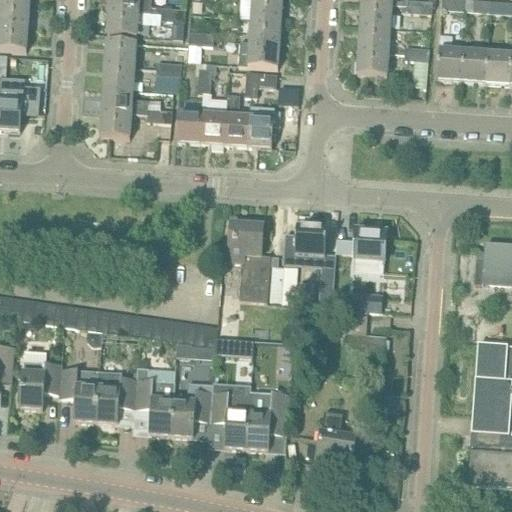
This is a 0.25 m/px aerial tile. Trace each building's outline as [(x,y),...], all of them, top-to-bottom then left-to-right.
[(151,0),(109,0),(109,13),(138,15),(161,16),(161,11),(151,10),(151,0)] [(251,0),(250,23),(281,25),(283,1),(267,0),(251,0)] [(362,0),(362,6),(391,9),(391,0),(362,0)] [(466,15),(467,3),(442,1),(442,13),(466,15)] [(407,16),(420,17),(421,4),(408,3),(407,16)] [(492,4),(467,3),(466,15),(491,17),(492,4)] [(0,28),(28,31),(30,7),(0,4),(0,28)] [(421,4),(420,17),(432,17),(432,5),(421,4)] [(491,17),(511,18),(511,5),(492,4),(491,17)] [(360,31),(390,33),(391,9),(362,6),(360,31)] [(161,16),(160,24),(173,24),(173,12),(161,11),(161,16)] [(173,12),(173,24),(185,25),(185,24),(185,18),(185,12),(173,12)] [(136,40),(138,15),(109,13),(107,38),(127,40),(136,40)] [(280,48),(281,25),(250,23),(248,46),(280,48)] [(0,52),(27,55),(28,31),(0,28),(0,52)] [(389,56),(390,33),(360,31),(359,54),(389,56)] [(174,32),(173,43),(183,44),(184,32),(174,32)] [(189,48),(190,48),(200,49),(201,36),(189,35),(189,48)] [(201,36),(200,49),(204,49),(212,50),(212,37),(201,36)] [(107,44),(105,68),(135,70),(136,46),(107,44)] [(278,72),(280,48),(248,46),(239,45),(238,70),(278,72)] [(204,49),(200,49),(190,48),(189,64),(203,64),(204,49)] [(404,63),(416,64),(417,51),(405,51),(404,63)] [(430,53),(417,51),(416,64),(429,65),(430,53)] [(437,84),(461,85),(464,54),(439,53),(437,84)] [(389,56),(359,54),(357,78),(387,80),(389,60),(389,56)] [(461,85),(486,87),(488,56),(464,54),(461,85)] [(488,56),(486,87),(510,89),(511,58),(488,56)] [(169,80),(170,67),(157,66),(156,79),(169,80)] [(170,67),(169,80),(181,80),(182,67),(170,67)] [(199,73),(199,85),(212,85),(212,74),(216,75),(216,68),(206,67),(206,73),(199,73)] [(105,68),(104,92),(133,94),(135,70),(105,68)] [(246,88),(259,89),(260,77),(247,76),(246,88)] [(260,77),(259,89),(259,92),(276,93),(277,78),(260,77)] [(169,80),(156,79),(155,95),(180,97),(181,80),(169,80)] [(212,85),(199,85),(198,98),(203,98),(211,99),(212,85)] [(258,102),(259,92),(259,89),(246,88),(245,101),(258,102)] [(148,119),(149,113),(149,105),(132,104),(133,94),(104,92),(102,115),(132,117),(148,119)] [(210,102),(211,99),(203,98),(201,117),(202,117),(200,148),(212,148),(211,153),(224,154),(224,149),(226,119),(227,103),(210,102)] [(224,149),(248,151),(250,121),(239,120),(240,100),(228,99),(227,103),(226,119),(224,149)] [(23,106),(0,103),(0,133),(21,135),(23,106)] [(149,113),(148,119),(148,125),(160,126),(161,114),(149,113)] [(171,126),(172,114),(161,114),(160,126),(171,126)] [(132,117),(102,115),(100,140),(130,142),(132,117)] [(176,146),(200,148),(202,117),(201,117),(178,116),(176,146)] [(250,121),(248,151),(272,153),(274,123),(250,121)] [(170,145),(171,126),(160,126),(159,144),(170,145)] [(243,266),(241,286),(240,304),(267,306),(271,260),(261,259),(263,229),(232,226),(229,265),(243,266)] [(302,309),(332,312),(333,291),(336,261),(325,260),(326,253),(327,233),(297,231),(297,241),(285,240),(284,258),(311,261),(310,271),(322,273),(320,295),(303,293),(302,309)] [(356,235),(354,262),(354,273),(384,275),(387,237),(356,235)] [(511,249),(485,248),(484,265),(476,264),(474,288),(511,290),(511,249)] [(353,298),(352,314),(361,314),(367,315),(381,316),(382,300),(362,298),(353,298)] [(14,302),(3,300),(0,321),(11,322),(14,302)] [(22,324),(25,303),(14,302),(11,322),(22,324)] [(22,324),(33,325),(36,305),(25,303),(22,324)] [(33,325),(43,327),(46,306),(36,305),(33,325)] [(57,308),(46,306),(43,327),(54,329),(57,308)] [(65,330),(68,309),(57,308),(54,329),(65,330)] [(65,330),(75,332),(78,311),(68,309),(65,330)] [(86,333),(89,312),(78,311),(75,332),(86,333)] [(100,314),(89,312),(86,333),(97,335),(100,314)] [(97,335),(107,336),(110,315),(100,314),(97,335)] [(107,336),(118,338),(121,317),(110,315),(107,336)] [(129,339),(132,319),(121,317),(118,338),(129,339)] [(129,339),(139,341),(142,320),(132,319),(129,339)] [(139,341),(150,342),(153,322),(142,320),(139,341)] [(164,323),(153,322),(150,342),(161,344),(164,323)] [(174,325),(164,323),(161,344),(171,346),(174,325)] [(185,326),(174,325),(171,346),(179,347),(182,347),(185,326)] [(182,347),(193,349),(196,328),(185,326),(182,347)] [(193,349),(204,350),(207,329),(196,328),(193,349)] [(218,331),(207,329),(204,350),(215,352),(216,342),(218,331)] [(235,332),(218,331),(216,342),(215,352),(215,356),(233,357),(235,343),(235,332)] [(87,336),(86,344),(91,349),(99,350),(100,337),(87,336)] [(386,341),(366,340),(346,338),(343,376),(383,379),(386,341)] [(262,420),(249,419),(247,454),(269,455),(270,439),(287,440),(289,398),(284,398),(284,376),(292,377),(293,360),(294,348),(255,345),(254,358),(282,360),(282,375),(276,375),(276,397),(264,397),(264,402),(263,402),(262,420)] [(179,347),(179,361),(192,362),(193,349),(182,347),(179,347)] [(511,349),(478,348),(473,419),(477,420),(476,436),(472,435),(472,436),(478,437),(476,455),(471,455),(468,488),(511,491),(511,349)] [(0,386),(12,388),(14,368),(15,352),(0,350),(0,386)] [(139,363),(138,384),(136,414),(151,415),(149,439),(172,440),(175,405),(174,405),(176,374),(149,372),(149,364),(139,363)] [(59,403),(60,403),(62,369),(37,367),(36,377),(23,376),(21,412),(43,414),(44,398),(59,399),(59,403)] [(63,369),(62,369),(60,403),(75,404),(74,425),(97,427),(100,376),(87,374),(63,373),(63,369)] [(100,376),(97,427),(116,428),(118,428),(119,412),(136,414),(138,384),(137,384),(121,383),(121,377),(100,376)] [(195,426),(211,427),(214,388),(189,387),(188,396),(187,396),(186,406),(175,405),(172,440),(194,442),(195,426)] [(247,454),(249,419),(251,391),(214,388),(211,427),(226,428),(225,452),(247,454)] [(334,467),(351,470),(356,439),(340,437),(342,420),(325,417),(318,459),(335,462),(334,467)]
